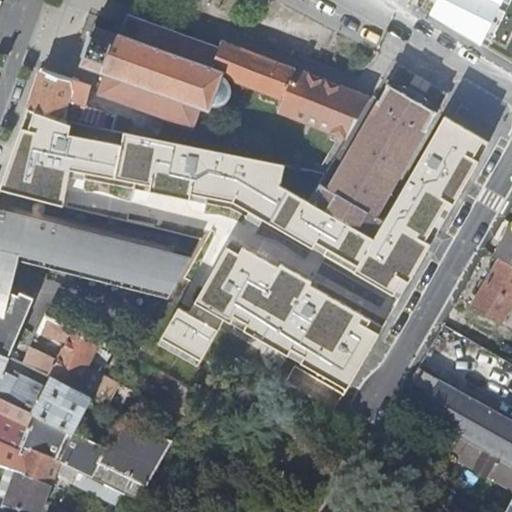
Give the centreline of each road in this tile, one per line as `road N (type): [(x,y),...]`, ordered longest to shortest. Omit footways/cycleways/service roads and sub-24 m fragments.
road 1 (residential): [(511,172),(383,402)]
road 2 (tertiary): [(511,94),(355,0)]
